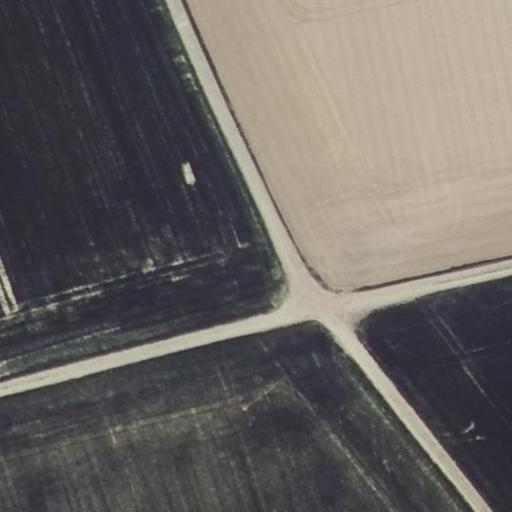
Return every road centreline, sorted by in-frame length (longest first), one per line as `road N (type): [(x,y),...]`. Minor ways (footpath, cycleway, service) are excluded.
road 1 (track): [(169,0),(287,250),(480,511)]
road 2 (track): [(511,264),(321,304),(0,391)]
